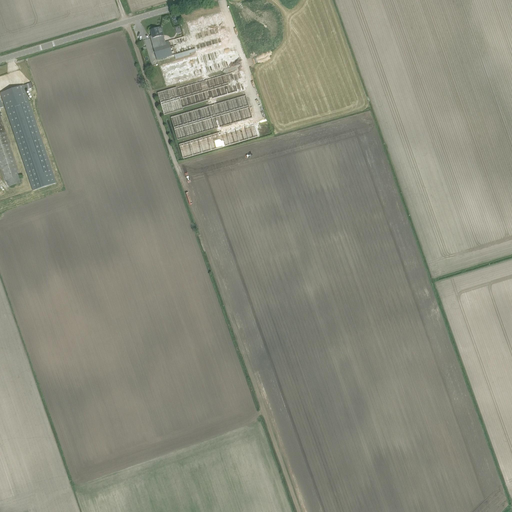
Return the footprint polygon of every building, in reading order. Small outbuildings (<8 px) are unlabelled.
[(153,39),(156,38),(163,36),(164,36),(161,28),(151,31),(153,39)] [(163,66),(149,70),(156,93),(170,89),(163,66)] [(34,90),(32,85),(24,88),(2,95),(34,193),(57,185),(26,93),(34,90)] [(212,106),(171,116),(177,139),(192,135),(194,127),(195,127),(208,124),(209,127),(211,126),(212,129),(213,122),(223,120),(224,118),(228,117),(224,117),(225,114),(227,114),(228,118),(243,114),(243,115),(247,115),(247,114),(251,115),(251,117),(252,114),(247,96),(214,104),(211,94),(210,100),(212,106)] [(0,166),(5,181),(7,181),(9,187),(22,183),(0,116),(0,166)] [(183,157),(258,138),(254,121),(233,126),(234,128),(220,132),(220,133),(179,143),(183,157)]
